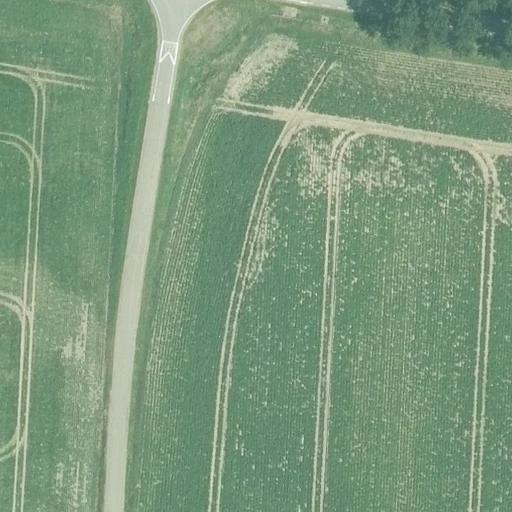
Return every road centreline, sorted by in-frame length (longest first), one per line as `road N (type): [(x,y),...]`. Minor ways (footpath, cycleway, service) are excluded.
road 1 (unclassified): [(113,511),(123,341),(176,0)]
road 2 (tertiary): [(335,0),(511,29)]
